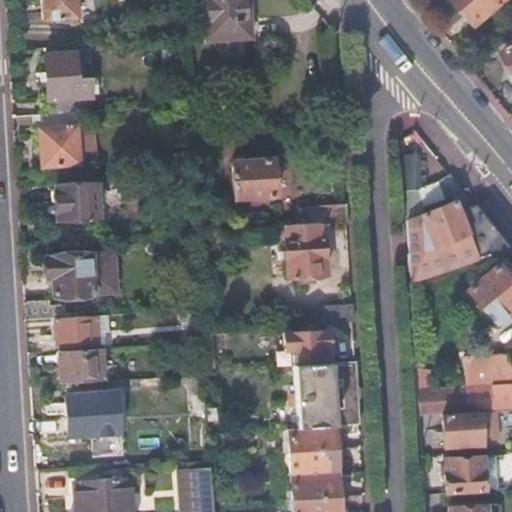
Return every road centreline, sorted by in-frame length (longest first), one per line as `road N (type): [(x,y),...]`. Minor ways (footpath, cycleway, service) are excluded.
road 1 (residential): [(398,511),(378,121),(385,91),(420,60)]
road 2 (tertiary): [(0,345),(10,511)]
road 3 (primary): [(503,161),(420,60)]
